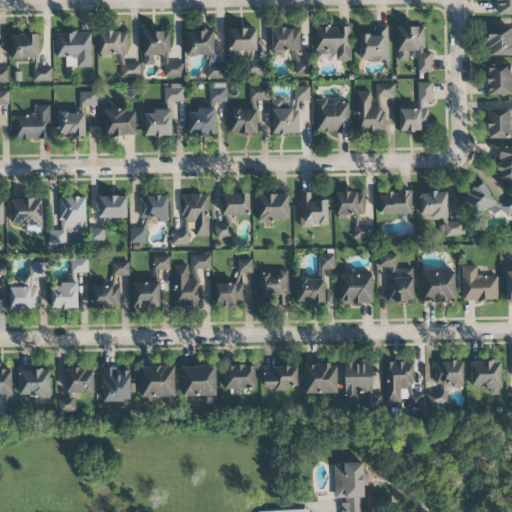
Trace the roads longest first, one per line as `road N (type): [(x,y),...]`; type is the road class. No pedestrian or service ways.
road 1 (residential): [(511,329),(0,338)]
road 2 (residential): [(456,152),(445,159),(0,168)]
road 3 (residential): [(450,0),(456,152)]
road 4 (residential): [(140,0),(0,2)]
